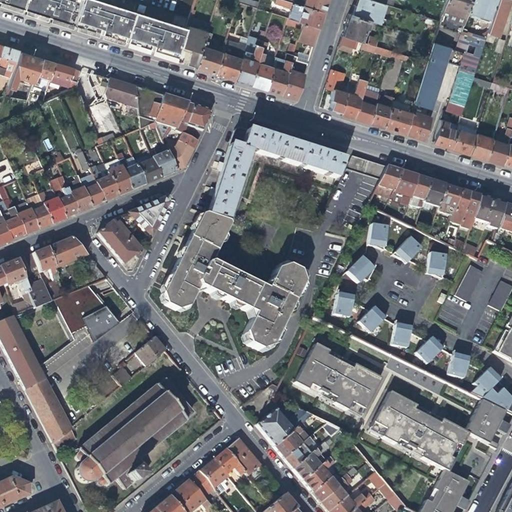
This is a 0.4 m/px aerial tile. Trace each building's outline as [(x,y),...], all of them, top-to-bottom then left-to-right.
[(182,37),(185,28),(93,0),(0,0),(0,6),(18,12),(19,9),(22,10),(21,13),(29,16),(44,20),(45,17),(48,18),(47,21),(70,29),(71,25),(74,26),(73,29),(88,34),(95,37),(96,33),(99,34),(98,38),(121,45),(122,41),(125,42),(124,46),(135,49),(147,53),(148,49),(151,50),(150,54),(175,62),(179,48),(183,37),(182,37)] [(134,0),(173,13),(176,0),(134,0)] [(210,34),(220,0),(215,0),(205,32),(210,34)] [(258,2),(250,0),(236,0),(236,2),(247,6),(256,8),(258,2)] [(291,8),(288,19),(294,21),(296,22),(302,23),(317,28),(320,20),(322,12),(301,6),(283,0),(275,0),(274,3),(291,8)] [(303,0),(303,1),(301,6),(322,12),(326,0),(303,0)] [(356,0),(355,2),(351,15),(369,20),(379,23),(384,5),(370,0),(356,0)] [(466,18),(468,13),(471,0),(445,0),(445,2),(442,11),(466,18)] [(471,0),(468,13),(491,20),(496,0),(471,0)] [(508,0),(496,0),(491,20),(487,33),(495,36),(497,36),(508,0)] [(269,19),(285,24),(287,18),(271,13),(269,19)] [(366,30),(369,20),(351,15),(348,14),(345,24),(341,36),(354,40),(360,42),(364,30),(366,30)] [(285,24),(300,29),(302,23),(296,22),(294,21),(288,19),(287,18),(285,24)] [(456,28),(438,22),(432,41),(452,47),(456,48),(462,31),(456,28)] [(296,40),(312,45),(317,28),(302,23),(300,29),(296,40)] [(185,28),(182,37),(183,37),(179,48),(190,51),(199,53),(205,32),(185,26),(185,28)] [(469,34),(462,31),(456,48),(465,51),(461,65),(448,103),(463,107),(463,106),(471,81),(473,76),(485,39),(469,34)] [(204,47),(206,41),(208,39),(210,34),(205,32),(199,53),(194,68),(202,71),(213,74),(220,53),(204,47)] [(494,42),(495,36),(487,33),(485,39),(494,42)] [(224,40),(222,47),(220,53),(213,74),(222,77),(233,80),(246,39),(242,37),(239,36),(236,44),(224,40)] [(351,47),(354,40),(341,36),(339,43),(351,47)] [(262,42),(247,37),(246,39),(233,80),(239,82),(248,85),(262,42)] [(369,37),(366,44),(374,46),(377,39),(369,37)] [(501,53),(505,41),(498,39),(494,51),(501,53)] [(222,47),(206,41),(204,47),(220,53),(222,47)] [(452,47),(432,41),(426,62),(424,68),(413,102),(413,103),(431,109),(448,61),(452,47)] [(267,43),(262,42),(248,85),(254,87),(264,90),(271,68),(261,64),(267,43)] [(373,54),(374,51),(375,47),(374,46),(366,44),(362,42),(359,50),(373,54)] [(349,53),(351,47),(339,43),(337,49),(349,53)] [(5,67),(12,70),(19,51),(4,46),(0,44),(0,72),(2,74),(5,67)] [(390,56),(390,54),(391,51),(375,47),(374,51),(390,56)] [(461,65),(465,51),(456,48),(452,47),(448,61),(461,65)] [(16,77),(32,82),(40,57),(28,54),(19,51),(12,70),(10,76),(4,95),(10,96),(16,77)] [(190,51),(186,65),(194,68),(199,53),(190,51)] [(404,61),(404,59),(405,56),(391,51),(390,54),(400,57),(399,60),(404,61)] [(280,71),(271,68),(264,90),(271,92),(279,95),(291,55),(287,54),(286,54),(280,71)] [(296,57),(291,55),(279,95),(294,100),(301,80),(306,64),(294,60),(296,57)] [(415,65),(424,68),(426,62),(405,56),(404,59),(416,62),(415,65)] [(41,77),(49,79),(54,62),(46,59),(40,57),(32,82),(38,84),(41,77)] [(65,65),(54,62),(49,79),(48,81),(69,87),(69,90),(76,87),(91,84),(94,75),(85,72),(65,65)] [(2,74),(10,76),(12,70),(5,67),(2,74)] [(330,69),(324,88),(332,90),(329,101),(331,101),(328,110),(337,113),(339,113),(345,94),(339,92),(335,90),(336,86),(341,73),(330,69)] [(104,98),(137,108),(135,87),(112,80),(94,75),(104,98)] [(359,76),(355,89),(353,96),(345,94),(339,113),(345,115),(354,118),(363,88),(366,78),(359,76)] [(471,81),(490,87),(492,82),(482,79),(473,76),(471,81)] [(508,87),(492,82),(490,87),(494,89),(506,93),(508,87)] [(348,86),(345,94),(353,96),(355,89),(348,86)] [(148,92),(135,87),(137,108),(139,129),(147,126),(153,123),(155,128),(160,140),(168,129),(173,130),(185,104),(148,92)] [(378,93),(363,88),(354,118),(360,120),(368,122),(375,103),(378,93)] [(382,105),(375,103),(368,122),(374,124),(383,127),(389,106),(393,96),(386,94),(382,105)] [(105,101),(90,107),(95,120),(110,115),(105,101)] [(446,110),(461,114),(463,107),(448,103),(446,110)] [(195,107),(185,104),(173,130),(172,132),(179,134),(181,135),(196,142),(209,117),(206,110),(195,107)] [(406,112),(389,106),(383,127),(392,130),(403,134),(410,111),(411,109),(408,108),(406,112)] [(429,117),(410,111),(403,134),(412,136),(421,139),(429,117)] [(444,146),(450,148),(456,130),(448,127),(450,122),(440,119),(432,143),(444,146)] [(458,123),(457,125),(456,130),(450,148),(459,151),(469,154),(475,134),(477,129),(458,123)] [(234,131),(207,215),(226,222),(248,151),(336,178),(342,160),(310,150),(273,139),(245,130),(238,128),(234,131)] [(192,150),(196,142),(181,135),(179,134),(176,142),(174,148),(165,151),(165,152),(175,173),(182,170),(192,150)] [(492,139),(475,134),(469,154),(478,157),(486,160),(492,140),(492,139)] [(507,145),(492,140),(486,160),(493,162),(501,164),(507,145)] [(511,144),(507,143),(507,145),(501,164),(506,166),(511,168),(511,144)] [(165,152),(151,158),(160,179),(167,176),(175,173),(165,152)] [(87,168),(81,153),(75,155),(82,170),(87,168)] [(149,154),(132,161),(134,165),(143,186),(153,182),(160,179),(151,158),(149,154)] [(345,169),(355,173),(359,159),(354,158),(351,157),(348,163),(345,169)] [(131,158),(123,162),(126,168),(134,165),(132,161),(131,158)] [(122,159),(117,161),(130,191),(138,188),(143,186),(134,165),(126,168),(123,162),(122,159)] [(362,160),(359,159),(355,173),(358,174),(362,175),(367,162),(362,160)] [(130,191),(117,161),(116,160),(103,165),(116,197),(125,193),(130,191)] [(369,162),(367,162),(362,175),(369,177),(374,164),(369,162)] [(88,170),(91,175),(102,202),(112,198),(116,197),(103,165),(102,164),(88,170)] [(378,165),(374,164),(369,177),(379,181),(385,168),(378,165)] [(386,191),(384,196),(388,198),(390,195),(401,173),(393,170),(385,168),(379,181),(375,189),(379,191),(381,188),(386,191)] [(335,219),(355,228),(367,205),(373,192),(375,189),(379,181),(345,169),(322,214),(335,219)] [(399,204),(407,206),(407,204),(410,197),(416,177),(408,175),(401,173),(390,195),(393,196),(394,194),(402,196),(399,204)] [(91,175),(77,180),(89,208),(97,204),(102,202),(91,175)] [(47,183),(55,200),(63,218),(70,215),(76,213),(64,185),(61,177),(47,183)] [(74,182),(64,185),(76,213),(82,211),(89,208),(77,180),(76,177),(72,178),(74,182)] [(418,200),(415,207),(420,208),(422,202),(428,181),(421,179),(416,177),(410,197),(418,200)] [(430,206),(437,208),(444,186),(435,184),(428,181),(422,202),(430,206)] [(452,209),(458,191),(450,188),(444,186),(437,208),(436,211),(450,216),(452,209)] [(373,192),(384,196),(386,191),(381,188),(379,191),(375,189),(373,192)] [(448,223),(458,227),(460,220),(461,218),(468,194),(463,192),(458,191),(452,209),(450,216),(448,223)] [(36,195),(39,202),(42,208),(49,224),(56,221),(63,218),(55,200),(45,203),(41,193),(36,195)] [(465,216),(472,219),(479,197),(474,196),(468,194),(461,218),(464,219),(465,216)] [(9,196),(5,198),(6,200),(22,236),(31,232),(37,229),(30,213),(28,210),(18,214),(15,208),(14,205),(13,206),(9,196)] [(407,204),(415,207),(418,200),(410,197),(407,204)] [(486,224),(485,227),(495,230),(495,229),(502,205),(489,201),(479,197),(472,219),(472,220),(486,224)] [(2,202),(1,202),(9,220),(2,223),(10,240),(17,238),(22,236),(6,200),(2,202)] [(136,225),(149,238),(165,206),(160,200),(152,203),(135,211),(114,219),(105,226),(96,234),(122,265),(139,251),(125,234),(136,225)] [(0,218),(2,223),(9,220),(1,202),(0,202),(0,218)] [(39,202),(27,206),(28,210),(30,213),(42,208),(39,202)] [(429,211),(430,206),(422,202),(420,208),(429,211)] [(26,204),(15,208),(18,214),(28,210),(27,206),(26,204)] [(404,213),(407,206),(399,204),(397,211),(404,213)] [(511,207),(502,205),(495,229),(511,233),(511,207)] [(42,208),(30,213),(37,229),(43,227),(49,224),(42,208)] [(179,257),(161,293),(166,304),(177,310),(189,307),(193,297),(198,287),(209,292),(246,310),(253,313),(244,332),(248,345),(259,350),(270,347),(301,282),(296,270),(286,264),(274,270),(265,289),(209,263),(223,235),(227,225),(226,222),(207,215),(203,214),(200,216),(179,257)] [(0,244),(10,240),(2,223),(0,218),(0,244)] [(385,226),(369,224),(366,246),(377,247),(381,248),(385,226)] [(415,224),(413,229),(422,233),(424,229),(415,224)] [(418,248),(406,237),(392,253),(396,257),(404,263),(418,248)] [(53,269),(85,256),(70,238),(57,244),(46,248),(53,269)] [(452,248),(461,253),(464,244),(454,239),(452,248)] [(464,244),(461,253),(467,256),(475,259),(479,251),(464,244)] [(48,302),(63,296),(53,269),(46,248),(40,251),(31,254),(38,274),(47,270),(52,284),(43,287),(48,302)] [(443,255),(427,253),(425,274),(432,275),(439,276),(443,255)] [(38,274),(31,254),(25,257),(19,259),(21,265),(27,279),(38,274)] [(361,279),(371,268),(358,257),(345,272),(356,283),(361,279)] [(22,301),(21,302),(24,312),(32,308),(25,288),(17,266),(16,261),(6,265),(0,267),(0,276),(3,286),(3,287),(13,283),(17,285),(22,301)] [(79,271),(85,287),(86,287),(104,279),(93,265),(79,271)] [(481,271),(469,265),(453,295),(465,301),(481,271)] [(511,286),(499,280),(487,304),(499,311),(511,286)] [(41,281),(25,288),(32,308),(32,309),(39,306),(42,305),(48,302),(43,287),(41,281)] [(94,295),(86,287),(85,287),(72,293),(79,301),(94,295)] [(72,293),(63,296),(48,302),(42,305),(73,342),(70,344),(37,369),(43,380),(105,333),(101,329),(113,319),(94,296),(94,295),(79,301),(72,293)] [(347,295),(335,293),(331,315),(347,317),(350,295),(347,295)] [(97,294),(94,296),(113,319),(115,317),(97,294)] [(14,316),(24,312),(21,302),(10,306),(12,310),(14,316)] [(73,342),(42,305),(39,306),(70,344),(73,342)] [(377,314),(370,307),(356,322),(367,334),(382,318),(377,314)] [(12,310),(0,314),(0,322),(10,318),(14,316),(12,310)] [(37,369),(10,318),(0,322),(0,346),(23,391),(43,380),(37,369)] [(117,324),(113,319),(101,329),(105,333),(117,324)] [(400,325),(393,324),(388,345),(404,348),(408,326),(400,325)] [(508,333),(504,331),(494,353),(511,362),(511,324),(509,330),(508,333)] [(144,368),(164,351),(152,337),(132,353),(144,368)] [(434,343),(428,338),(413,353),(424,364),(440,348),(434,343)] [(326,351),(312,344),(292,382),(305,390),(308,385),(334,398),(331,403),(344,410),(349,403),(362,410),(378,379),(351,365),(349,368),(324,355),(326,351)] [(351,365),(326,351),(324,355),(349,368),(351,365)] [(385,368),(391,371),(392,370),(407,378),(414,367),(392,355),(385,368)] [(459,357),(450,355),(445,374),(461,378),(466,358),(459,357)] [(123,362),(111,371),(115,375),(122,370),(126,366),(123,362)] [(491,373),(485,369),(471,383),(474,387),(467,393),(479,399),(503,411),(511,415),(511,400),(509,399),(501,390),(493,383),(498,379),(491,373)] [(130,379),(122,370),(115,375),(111,378),(119,387),(120,388),(130,379)] [(69,430),(43,380),(23,391),(51,445),(68,430),(69,430)] [(78,451),(75,453),(76,454),(75,455),(74,455),(74,456),(74,457),(74,458),(74,459),(74,460),(75,460),(75,461),(76,461),(76,462),(77,462),(78,462),(79,462),(80,462),(81,462),(82,461),(83,462),(82,462),(81,463),(80,463),(79,464),(78,465),(77,466),(77,467),(76,467),(76,468),(76,469),(76,470),(76,471),(75,471),(75,472),(76,473),(76,474),(76,475),(76,476),(77,477),(77,478),(78,478),(78,479),(79,479),(79,480),(80,480),(80,481),(81,481),(82,482),(83,482),(84,483),(85,483),(86,483),(87,483),(88,483),(89,483),(90,483),(90,482),(91,482),(92,482),(92,481),(93,481),(93,480),(94,480),(94,479),(95,478),(97,479),(97,480),(96,480),(96,481),(95,481),(95,482),(95,483),(95,484),(96,485),(96,486),(97,486),(97,487),(98,487),(99,487),(100,488),(101,487),(102,487),(106,484),(112,478),(122,490),(130,483),(131,484),(132,483),(131,482),(138,477),(139,478),(140,477),(139,476),(146,470),(136,459),(144,452),(145,454),(146,453),(145,451),(153,446),(154,447),(155,446),(154,445),(160,439),(161,441),(163,440),(162,438),(168,433),(169,434),(170,433),(169,432),(175,427),(176,428),(178,427),(177,426),(182,422),(183,423),(184,422),(182,419),(189,413),(163,382),(156,388),(154,385),(152,386),(153,388),(147,393),(146,392),(145,393),(146,394),(139,399),(138,398),(137,399),(138,400),(132,406),(131,404),(129,405),(130,407),(124,412),(123,411),(122,412),(123,413),(117,418),(116,417),(115,418),(116,419),(109,425),(108,423),(107,425),(108,426),(102,431),(100,430),(99,431),(100,432),(94,437),(93,436),(92,437),(93,438),(86,444),(85,443),(83,444),(84,445),(78,451)] [(334,398),(308,385),(305,390),(331,403),(334,398)] [(413,406),(386,392),(370,423),(383,430),(379,437),(393,445),(395,439),(421,453),(418,458),(441,470),(444,472),(449,464),(451,460),(449,459),(456,446),(458,447),(461,441),(465,434),(439,420),(437,423),(411,410),(413,406)] [(503,411),(479,399),(468,419),(471,421),(467,428),(474,431),(471,436),(486,444),(490,446),(495,448),(497,444),(488,439),(491,434),(493,429),(498,420),(503,411)] [(279,416),(288,409),(291,407),(282,402),(274,409),(279,416)] [(362,410),(349,403),(344,410),(358,418),(362,410)] [(439,420),(413,406),(411,410),(437,423),(439,420)] [(291,414),(297,416),(302,412),(294,408),(292,411),(291,414)] [(286,425),(279,416),(274,409),(254,425),(257,429),(272,447),(291,431),(286,425)] [(297,416),(302,423),(309,416),(302,412),(297,416)] [(297,416),(286,425),(291,431),(296,427),(302,423),(297,416)] [(462,431),(465,433),(467,428),(471,421),(468,419),(462,431)] [(507,425),(498,420),(493,429),(502,434),(507,425)] [(383,430),(370,423),(366,430),(379,437),(383,430)] [(329,438),(332,434),(337,430),(324,424),(321,426),(320,427),(329,438)] [(300,432),(296,427),(291,431),(272,447),(276,452),(281,459),(300,444),(294,436),(300,432)] [(474,431),(467,428),(465,433),(471,436),(474,431)] [(73,440),(68,430),(51,445),(56,454),(73,440)] [(332,434),(343,447),(348,443),(337,430),(332,434)] [(310,435),(300,444),(281,459),(285,463),(291,470),(309,455),(304,449),(314,441),(310,435)] [(328,439),(309,455),(291,470),(295,475),(301,482),(319,467),(313,459),(318,455),(332,444),(328,439)] [(421,453),(395,439),(393,445),(418,458),(421,453)] [(263,473),(258,466),(256,465),(236,441),(231,444),(224,451),(243,474),(245,476),(246,478),(250,483),(263,473)] [(352,458),(357,454),(348,443),(343,447),(352,458)] [(458,447),(456,446),(449,459),(451,460),(458,447)] [(230,469),(238,478),(243,474),(224,451),(219,454),(212,461),(223,475),(230,469)] [(324,462),(318,455),(313,459),(319,467),(324,462)] [(332,456),(324,462),(319,467),(301,482),(305,488),(310,493),(328,478),(322,471),(328,467),(333,463),(331,461),(334,459),(332,456)] [(217,497),(219,495),(214,488),(226,478),(223,475),(212,461),(207,465),(197,473),(212,490),(215,494),(217,497)] [(339,478),(337,478),(332,482),(328,478),(310,493),(314,499),(317,502),(347,478),(355,471),(352,467),(339,478)] [(333,474),(328,467),(322,471),(328,478),(333,474)] [(359,485),(367,479),(374,473),(370,469),(358,479),(360,481),(357,483),(359,485)] [(448,511),(452,507),(456,509),(461,511),(464,506),(466,503),(457,498),(465,483),(444,472),(441,470),(430,490),(434,492),(427,503),(424,502),(422,501),(416,511),(448,511)] [(203,504),(206,501),(204,497),(212,490),(197,473),(193,476),(186,482),(203,504)] [(371,483),(377,478),(374,473),(367,479),(371,483)] [(245,476),(243,474),(238,478),(241,482),(246,478),(245,476)] [(337,478),(333,474),(328,478),(332,482),(337,478)] [(350,482),(347,478),(317,502),(321,507),(325,511),(326,511),(344,498),(340,493),(344,489),(345,485),(350,482)] [(0,507),(24,496),(25,486),(9,479),(0,482),(0,507)] [(511,511),(511,480),(496,511),(495,511),(511,511)] [(202,511),(203,510),(206,507),(203,504),(186,482),(176,490),(167,498),(178,511),(188,511),(197,505),(202,511)] [(377,489),(386,501),(393,496),(383,484),(377,489)] [(349,494),(344,489),(340,493),(344,498),(349,494)] [(206,501),(215,494),(212,490),(204,497),(206,501)] [(434,492),(430,490),(424,502),(427,503),(434,492)] [(349,503),(344,498),(326,511),(349,511),(369,496),(365,491),(349,503)] [(289,511),(293,509),(287,502),(282,496),(269,506),(261,511),(289,511)] [(372,500),(369,496),(349,511),(358,511),(363,508),(372,500)] [(397,511),(403,507),(402,506),(393,496),(386,501),(395,511),(397,511)] [(178,511),(167,498),(161,502),(151,510),(152,511),(178,511)]
